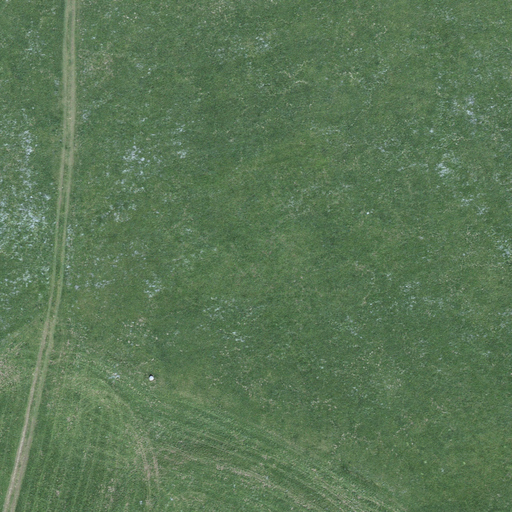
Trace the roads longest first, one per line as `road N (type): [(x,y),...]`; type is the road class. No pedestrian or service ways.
road 1 (track): [(37,354),(65,168),(68,0)]
road 2 (track): [(37,354),(4,511)]
